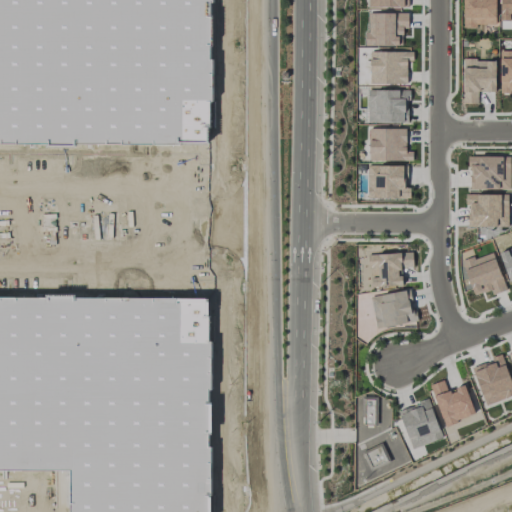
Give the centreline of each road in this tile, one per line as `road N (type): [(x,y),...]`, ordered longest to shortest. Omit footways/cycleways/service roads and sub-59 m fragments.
road 1 (secondary): [(269,0),(267,380),(278,491),(303,511)]
road 2 (secondary): [(303,511),(311,490),(302,387),(302,0)]
road 3 (residential): [(437,0),(437,272),(455,341)]
road 4 (residential): [(437,223),(300,223)]
road 5 (residential): [(511,319),(396,362)]
